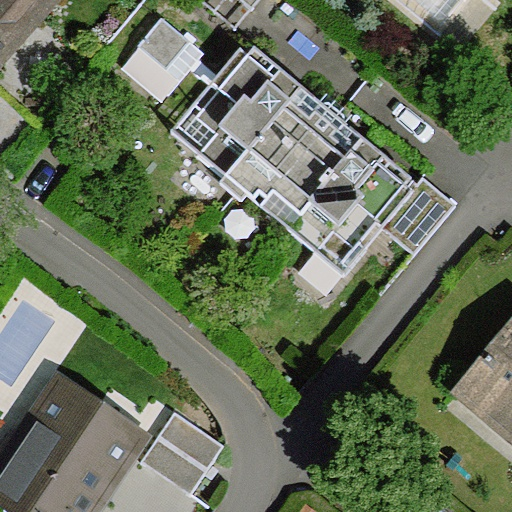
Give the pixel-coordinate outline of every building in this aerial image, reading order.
[(23,0),(0,0),(0,61),(41,14),(23,0)] [(239,0),(254,12),(264,0),(239,0)] [(205,56),(163,22),(130,63),(170,98),(192,71),(200,62),(205,56)] [(233,80),(226,88),(232,93),(227,100),(210,120),(230,137),(208,165),(227,181),(303,91),(256,51),(233,80)] [(219,79),(200,62),(192,71),(227,100),(232,93),(226,88),(233,80),(225,74),(219,79)] [(323,108),(303,91),(227,181),(222,187),(244,204),(249,198),(257,205),(263,197),(271,204),(287,184),(312,207),(366,143),(346,126),(337,137),(329,138),(315,126),(315,118),(323,108)] [(419,186),(366,143),(312,207),(289,233),(317,256),(342,228),(362,244),(378,225),(383,230),(419,186)] [(419,186),(383,230),(416,258),(457,207),(425,180),(419,186)] [(369,250),(362,244),(342,228),(317,256),(345,280),(369,250)] [(511,330),(465,387),(511,426),(511,330)] [(89,511),(136,442),(61,391),(0,481),(0,494),(26,511),(89,511)] [(176,416),(142,466),(191,498),(225,450),(176,416)] [(177,511),(169,507),(133,486),(118,511),(177,511)]
